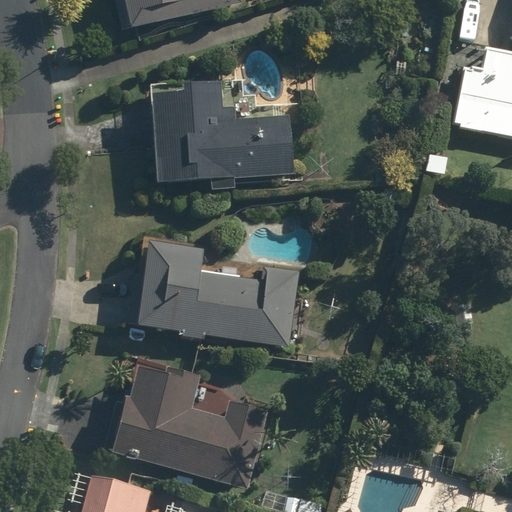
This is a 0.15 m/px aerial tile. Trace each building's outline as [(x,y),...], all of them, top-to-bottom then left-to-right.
[(121,0),(129,31),(243,5),(241,0),(121,0)] [(462,68),(450,127),(511,138),(511,26),(507,53),(483,49),(479,71),(462,68)] [(149,97),(155,185),(293,176),(289,118),(235,121),(234,109),(222,110),(220,83),(180,86),(181,94),(149,97)] [(134,275),(126,327),(288,349),(299,273),(261,268),(259,282),(199,274),(202,252),(147,244),(142,276),(134,275)] [(102,454),(247,492),(268,413),(227,402),(223,419),(191,411),(200,378),(164,368),(162,376),(136,369),(128,399),(117,396),(102,454)] [(144,511),(149,492),(91,478),(82,511),(144,511)] [(321,511),(323,506),(284,496),(279,511),(321,511)]
